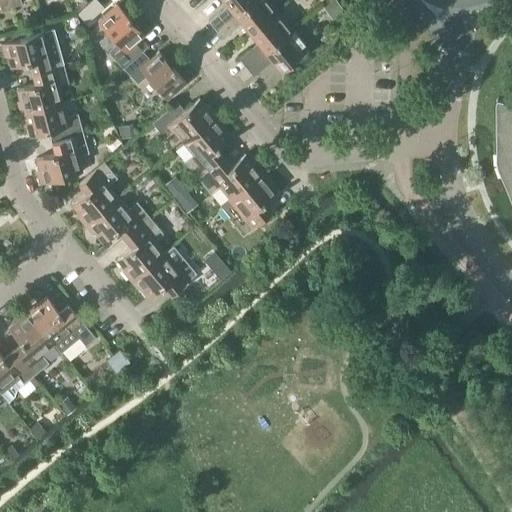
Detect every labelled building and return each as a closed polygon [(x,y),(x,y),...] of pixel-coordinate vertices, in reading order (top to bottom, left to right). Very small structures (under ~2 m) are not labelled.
[(19,0),(0,0),(0,8),(0,9),(21,3),(19,0)] [(223,0),(225,2),(225,6),(207,20),(215,29),(249,0),(223,0)] [(277,9),(269,0),(249,0),(215,29),(222,38),(239,24),(243,24),(250,32),(272,13),(277,9)] [(336,0),(330,0),(322,6),(331,17),(343,9),(336,0)] [(108,50),(123,67),(142,50),(134,41),(143,34),(116,3),(97,20),(117,43),(108,50)] [(293,28),(277,9),(272,13),(250,32),(256,39),(255,43),(238,57),(246,67),(293,28)] [(308,47),(293,28),(246,67),(252,75),(270,61),(273,61),(280,69),(308,47)] [(28,61),(32,73),(63,64),(57,43),(46,46),(42,31),(0,42),(1,46),(4,56),(6,55),(10,66),(28,61)] [(142,50),(123,67),(137,82),(146,75),(166,97),(185,81),(158,50),(149,58),(142,50)] [(19,109),(20,113),(62,101),(57,86),(69,83),(63,64),(32,73),(34,83),(16,88),(19,99),(16,100),(19,109)] [(511,97),(498,95),(497,100),(497,156),(499,164),(511,194),(511,97)] [(173,130),(183,142),(191,135),(216,114),(214,112),(207,104),(205,106),(198,97),(183,109),(176,101),(151,122),(164,138),(173,130)] [(50,141),(82,132),(77,112),(66,115),(62,101),(20,113),(21,115),(24,125),(26,124),(29,135),(47,130),(50,141)] [(183,161),(196,177),(209,166),(222,156),(215,147),(230,135),(222,126),(224,124),(218,117),(218,116),(216,114),(191,135),(183,142),(192,153),(183,161)] [(130,123),(116,125),(119,138),(133,136),(130,123)] [(82,132),(50,141),(53,152),(35,157),(38,168),(36,169),(38,178),(39,182),(81,170),(77,155),(88,152),(82,132)] [(228,196),(261,169),(260,167),(253,160),(251,161),(244,152),(229,164),(222,156),(209,166),(196,177),(210,193),(219,185),(228,196)] [(84,224),(117,196),(107,184),(116,177),(103,160),(77,181),(85,190),(70,203),(78,212),(76,213),(82,221),(84,224)] [(261,169),(228,196),(229,198),(220,205),(243,233),(268,212),(261,202),(276,190),(268,181),(270,180),(261,169)] [(117,196),(84,224),(86,226),(86,225),(92,233),(94,232),(102,241),(117,228),(123,237),(142,221),(149,216),(136,200),(127,207),(117,196)] [(130,278),(163,251),(153,239),(162,232),(149,216),(142,221),(123,237),(131,246),(116,258),(123,267),(122,268),(128,276),(130,278)] [(163,251),(130,278),(138,288),(140,287),(147,296),(162,283),(170,292),(195,271),(171,244),(163,251)] [(222,261),(211,270),(218,279),(230,270),(222,261)] [(35,301),(25,309),(52,342),(60,351),(78,336),(84,344),(94,336),(67,303),(58,310),(46,295),(37,303),(35,301)] [(52,342),(25,309),(23,311),(15,318),(16,319),(7,327),(20,342),(11,349),(32,374),(48,361),(40,352),(52,342)] [(119,347),(105,358),(115,370),(128,359),(119,347)] [(32,374),(11,349),(2,356),(0,353),(0,391),(7,400),(13,395),(15,388),(16,387),(32,374)] [(66,394),(56,402),(65,413),(75,405),(66,394)] [(36,420),(29,426),(37,436),(45,430),(36,420)] [(9,443),(1,450),(9,460),(17,453),(9,443)] [(61,511),(51,499),(39,508),(41,511),(61,511)]
